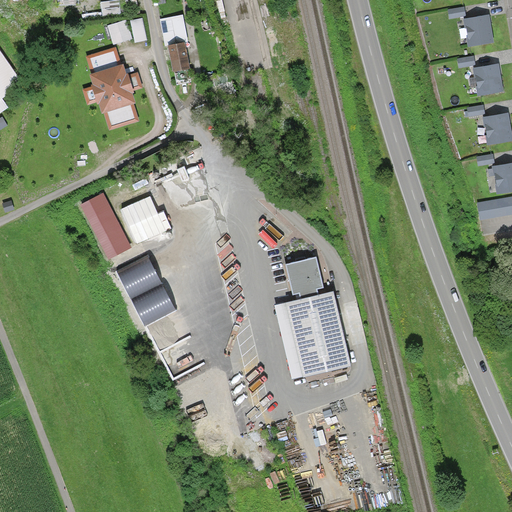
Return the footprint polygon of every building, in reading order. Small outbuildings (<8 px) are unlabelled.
[(466,11),(450,15),(451,21),(467,17),(466,11)] [(165,46),(168,46),(186,42),(189,42),(184,15),(160,19),(165,46)] [(465,19),(470,47),(494,43),(490,15),(465,19)] [(173,72),(191,69),(186,42),(168,46),(173,72)] [(99,102),(102,114),(104,113),(109,131),(140,122),(135,104),(137,104),(133,91),(144,88),(139,72),(128,75),(125,64),(122,65),(116,47),(87,56),(92,74),(91,74),(94,85),(83,88),(88,105),(99,102)] [(0,50),(0,113),(9,108),(2,98),(23,84),(0,50)] [(474,60),(459,65),(460,71),(476,66),(474,60)] [(474,69),(479,97),(503,93),(499,65),(474,69)] [(484,109),(468,113),(470,119),(486,115),(484,109)] [(484,117),(488,146),(511,141),(511,134),(509,113),(484,117)] [(494,159),(478,163),(479,169),(495,165),(494,159)] [(511,164),(493,167),(498,195),(511,193),(511,164)] [(155,194),(121,209),(137,244),(171,229),(155,194)] [(511,198),(478,204),(481,219),(511,213),(511,198)] [(111,207),(88,218),(109,260),(132,249),(111,207)] [(300,293),(301,299),(318,295),(317,289),(324,287),(316,257),(286,264),(293,294),(300,293)] [(301,299),(273,305),(291,379),(350,365),(333,292),(318,295),(301,299)]
